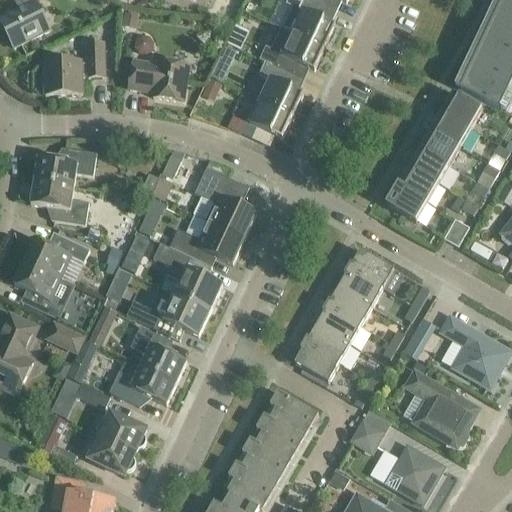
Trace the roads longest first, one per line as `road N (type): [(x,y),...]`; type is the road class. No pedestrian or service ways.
road 1 (residential): [(156,511),(297,182)]
road 2 (residential): [(297,182),(142,132),(1,131)]
road 3 (residential): [(511,314),(297,182)]
road 4 (residential): [(297,182),(380,0)]
